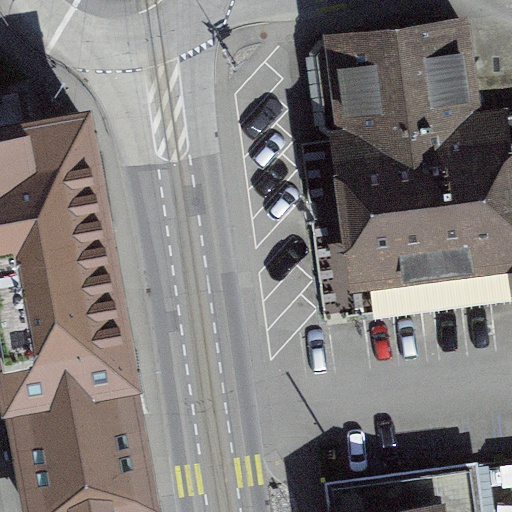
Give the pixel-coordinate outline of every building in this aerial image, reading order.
[(474,120),(458,22),(334,36),(334,39),(321,39),(312,49),(321,128),(332,135),(347,132),(347,136),(474,120)] [(511,113),(474,120),(347,136),(364,274),(511,256),(511,255),(511,113)] [(0,322),(13,393),(128,373),(82,116),(0,130),(0,322)] [(130,385),(128,373),(13,393),(34,511),(83,511),(151,500),(131,391),(130,385)] [(484,511),(478,462),(324,482),(328,511),(484,511)]
